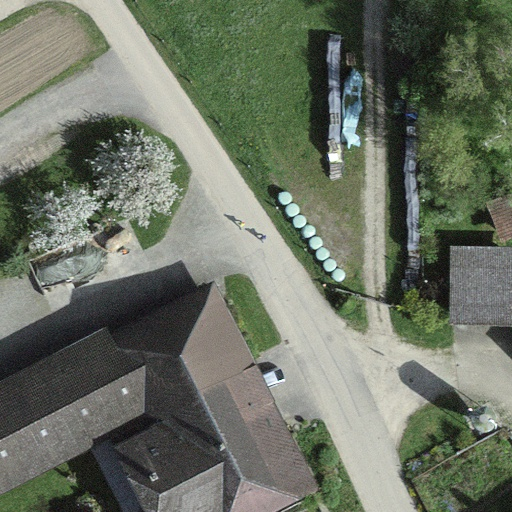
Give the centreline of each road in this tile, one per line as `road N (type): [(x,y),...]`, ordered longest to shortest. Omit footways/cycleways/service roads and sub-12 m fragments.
road 1 (unclassified): [(94,0),(404,511)]
road 2 (track): [(383,0),(383,357)]
